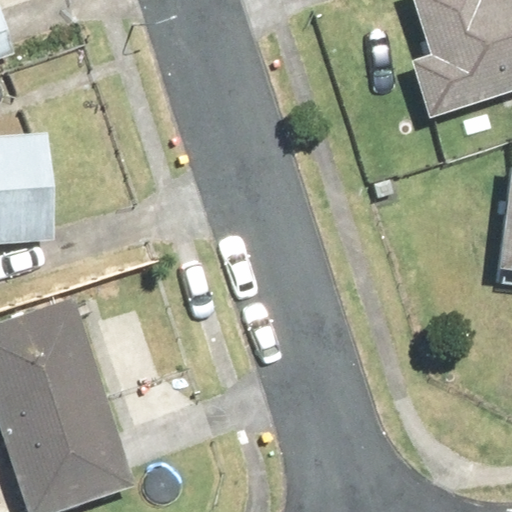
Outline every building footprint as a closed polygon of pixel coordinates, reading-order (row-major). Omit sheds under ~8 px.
[(411,58),(429,113),(511,85),(511,0),(415,0),(432,51),(411,58)] [(0,13),(0,61),(19,53),(0,13)] [(0,131),(0,241),(56,238),(50,129),(0,131)] [(511,158),(500,268),(511,269),(511,158)] [(77,293),(0,318),(0,419),(29,511),(42,511),(138,482),(77,293)]
